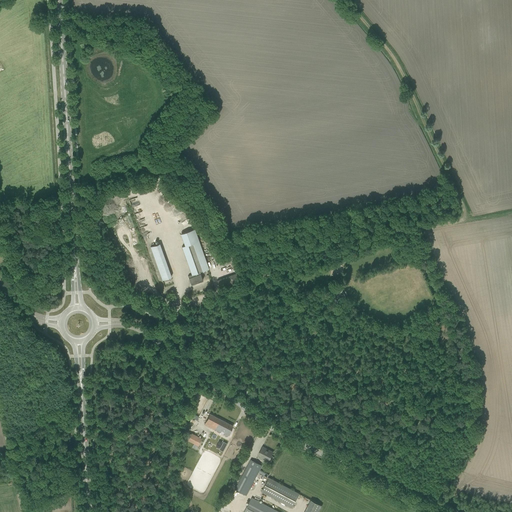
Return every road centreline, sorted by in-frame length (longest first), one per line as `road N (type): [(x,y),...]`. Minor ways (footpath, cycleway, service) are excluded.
road 1 (tertiary): [(431,511),(282,433),(159,343)]
road 2 (primary): [(74,266),(58,0)]
road 3 (primary): [(88,511),(81,387)]
